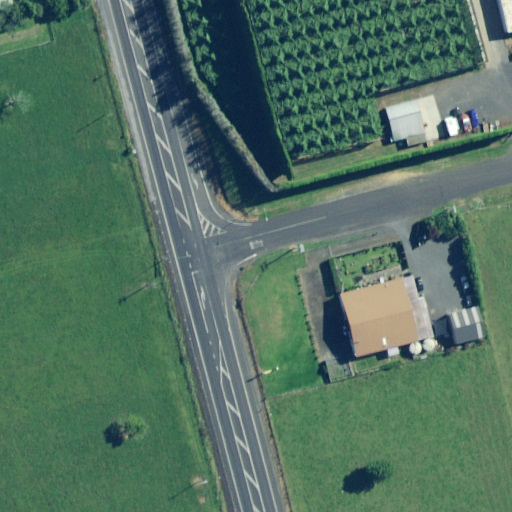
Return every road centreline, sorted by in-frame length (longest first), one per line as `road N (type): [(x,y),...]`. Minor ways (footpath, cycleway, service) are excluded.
road 1 (unclassified): [(185,246),(511,164)]
road 2 (trunk): [(185,246),(253,511)]
road 3 (trunk): [(120,0),(185,246)]
